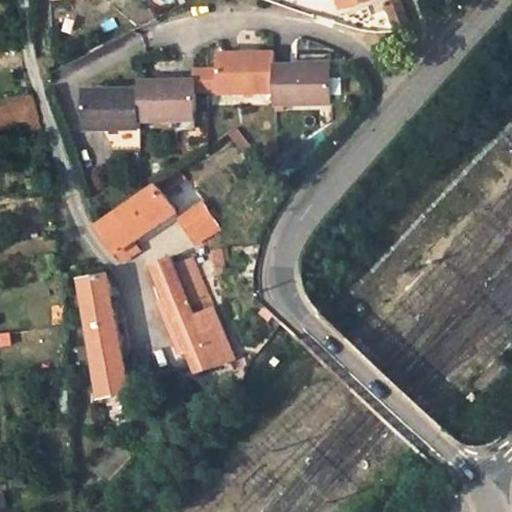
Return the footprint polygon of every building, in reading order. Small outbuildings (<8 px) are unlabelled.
[(387,8),(396,31),(411,26),(402,2),(387,8)] [(218,70),(218,85),(237,85),(238,95),(273,95),(273,68),(273,55),(218,55),(218,70)] [(273,95),(274,110),(331,108),(331,56),(298,56),(298,67),(273,68),(273,95)] [(207,95),(218,95),(218,85),(218,70),(207,71),(207,95)] [(195,95),(207,95),(207,71),(195,71),(195,81),(195,95)] [(140,122),(177,121),(177,112),(195,112),(195,95),(195,81),(141,82),(140,92),(140,122)] [(238,95),(237,85),(218,85),(218,95),(238,95)] [(83,90),(83,119),(102,120),(102,128),(139,129),(140,122),(140,92),(83,90)] [(177,112),(177,121),(196,121),(195,112),(177,112)] [(83,128),(102,128),(102,120),(83,119),(83,128)] [(239,126),(227,136),(244,156),(255,146),(239,126)] [(155,183),(160,190),(182,176),(177,168),(155,183)] [(32,177),(35,188),(43,186),(41,176),(32,177)] [(160,190),(155,183),(94,223),(120,261),(135,251),(129,242),(175,211),(160,190)] [(178,218),(191,239),(213,225),(200,204),(178,218)] [(155,265),(190,243),(175,220),(141,241),(155,265)] [(214,273),(226,272),(224,250),(212,251),(214,273)] [(153,266),(161,285),(154,288),(179,353),(187,349),(196,370),(214,364),(171,258),(153,266)] [(78,279),(100,395),(127,388),(104,274),(78,279)]
